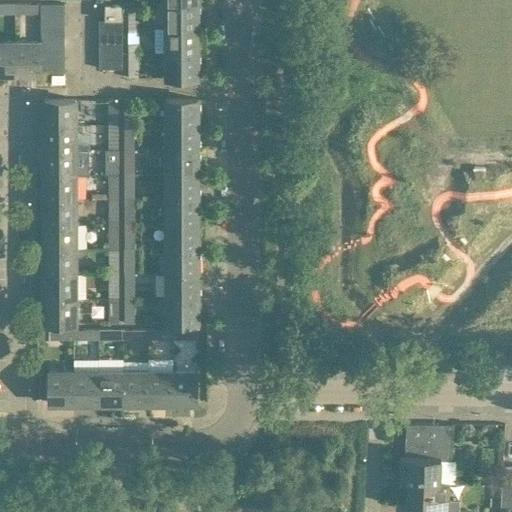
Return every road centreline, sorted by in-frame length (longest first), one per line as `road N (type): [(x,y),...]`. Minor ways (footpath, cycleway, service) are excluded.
road 1 (tertiary): [(244,387),(242,0)]
road 2 (residential): [(12,447),(6,218)]
road 3 (tertiary): [(122,447),(214,446),(231,436),(244,387)]
road 4 (residential): [(227,511),(133,494),(122,447)]
road 5 (residential): [(511,388),(377,386)]
road 6 (residential): [(377,386),(244,387)]
road 7 (residential): [(370,511),(377,386)]
